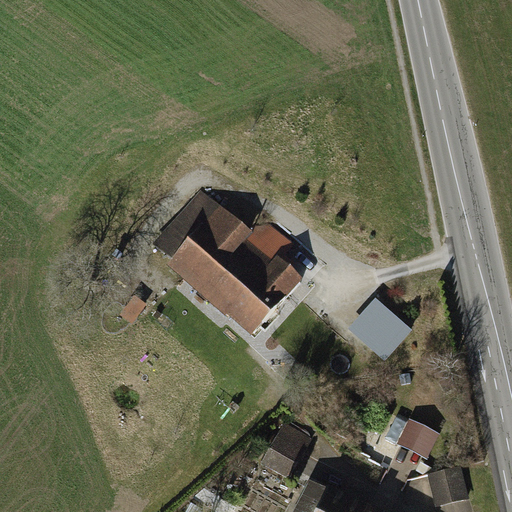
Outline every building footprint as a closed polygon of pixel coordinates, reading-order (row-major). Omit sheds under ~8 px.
[(221,209),(172,266),(258,340),(305,286),(268,255),(282,238),(270,227),(258,241),(221,209)] [(356,333),(389,361),(416,330),(383,302),(356,333)] [(121,306),(113,328),(166,349),(168,342),(178,345),(184,331),(174,327),(176,321),(158,314),(156,319),(121,306)] [(442,436),(409,421),(396,448),(429,463),(442,436)] [(285,424),(262,464),(289,480),(312,439),(285,424)] [(457,471),(427,480),(436,510),(466,501),(457,471)] [(368,511),(369,511),(316,483),(300,511),(368,511)]
